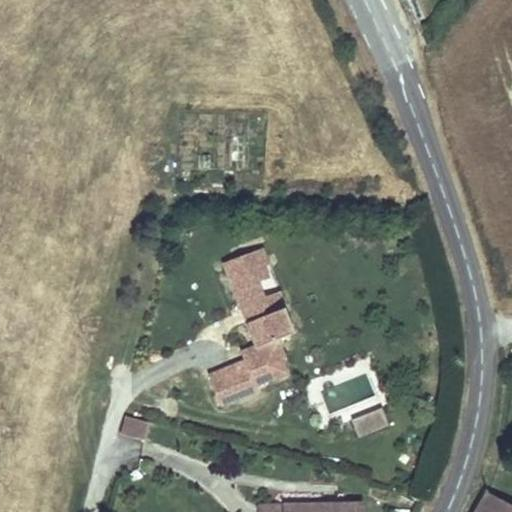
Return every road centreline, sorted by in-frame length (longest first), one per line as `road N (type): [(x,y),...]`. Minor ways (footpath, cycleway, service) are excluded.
road 1 (tertiary): [(443,511),(470,440),(479,330),(453,217),(367,0)]
road 2 (unknown): [(94,511),(116,404),(152,370)]
